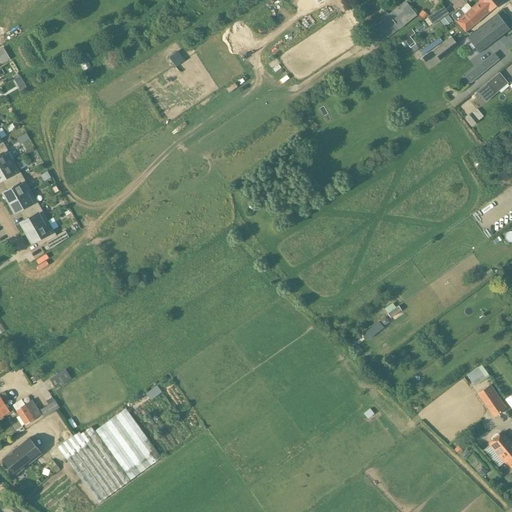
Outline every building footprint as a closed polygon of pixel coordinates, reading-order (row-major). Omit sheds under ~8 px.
[(479,0),(480,1),(489,11),(501,0),(479,0)] [(375,48),(400,28),(399,28),(415,15),(404,1),(364,33),(375,48)] [(489,11),(480,1),(465,13),(462,9),(459,8),(453,14),(453,16),(456,21),(465,31),(489,11)] [(403,33),(412,46),(418,42),(415,37),(445,17),(440,9),(403,33)] [(509,29),(497,13),(467,37),(479,53),(509,29)] [(452,36),(433,50),(440,60),(459,46),(452,36)] [(180,50),(170,56),(177,66),(187,60),(180,50)] [(472,70),(478,77),(488,68),(483,61),(472,70)] [(508,83),(499,72),(476,92),(485,102),(508,83)] [(478,107),(466,118),(474,126),(485,115),(478,107)] [(0,167),(14,160),(5,145),(0,147),(0,167)] [(8,183),(22,175),(14,160),(0,167),(0,181),(1,181),(1,180),(5,178),(8,183)] [(9,202),(31,190),(22,175),(8,183),(11,188),(7,191),(6,190),(2,192),(6,199),(7,198),(9,202)] [(25,213),(39,205),(31,190),(9,202),(11,207),(14,214),(18,211),(18,210),(22,208),(25,213)] [(26,233),(48,220),(39,205),(25,213),(28,218),(24,221),(23,220),(19,223),(23,229),(24,228),(26,233)] [(48,220),(26,233),(29,237),(28,237),(31,244),(35,241),(40,238),(43,244),(57,236),(48,220)] [(399,297),(390,304),(397,313),(406,307),(399,297)] [(386,315),(377,323),(381,328),(390,321),(386,315)] [(484,365),(468,373),(474,384),(490,376),(484,365)] [(50,378),(57,389),(75,378),(69,367),(50,378)] [(496,415),(507,408),(491,384),(480,392),(496,415)] [(148,393),(152,398),(163,391),(159,385),(148,393)] [(0,395),(0,417),(10,411),(0,395)] [(25,424),(42,414),(33,400),(16,410),(25,424)] [(161,457),(126,408),(95,431),(91,426),(80,433),(79,431),(58,446),(98,503),(130,480),(161,457)] [(511,442),(503,432),(489,444),(505,463),(507,461),(511,467),(511,442)] [(14,475),(41,453),(29,438),(2,459),(14,475)] [(55,473),(60,469),(53,459),(47,464),(55,473)] [(37,511),(15,493),(9,500),(1,509),(4,511),(37,511)]
